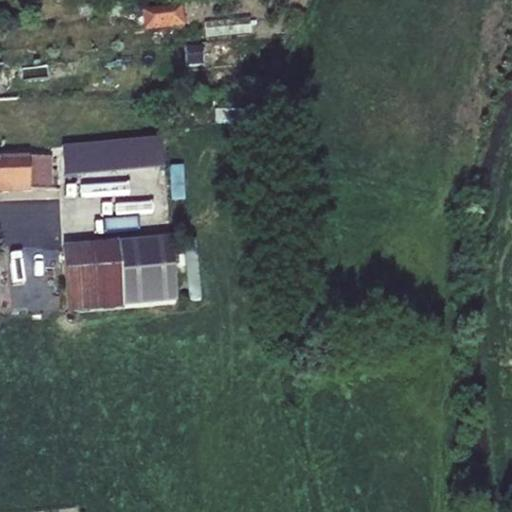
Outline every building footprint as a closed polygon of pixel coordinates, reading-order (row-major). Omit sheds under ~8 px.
[(183,6),(142,10),(145,31),(185,27),(183,6)] [(201,45),(185,47),(186,67),(203,66),(201,45)] [(162,140),(62,149),(64,177),(165,169),(162,140)] [(0,160),(0,193),(29,192),(29,190),(53,189),(52,159),(0,160)] [(170,239),(62,247),(68,314),(176,305),(170,239)]
